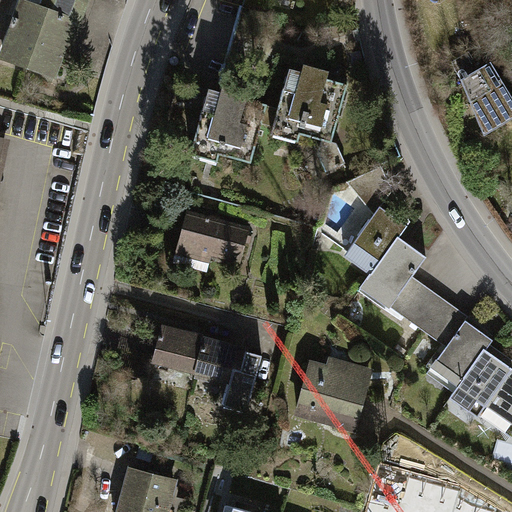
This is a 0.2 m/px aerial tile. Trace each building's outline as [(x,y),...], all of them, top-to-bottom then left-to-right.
[(15,28),(4,58),(52,75),(59,58),(63,59),(72,34),(76,32),(84,9),(60,0),(54,0),(51,11),(25,1),(19,18),(14,17),(11,26),(15,28)] [(17,0),(12,16),(14,17),(19,18),(25,1),(51,11),(54,0),(60,0),(84,9),(87,0),(17,0)] [(461,80),(480,69),(470,51),(452,62),(456,72),(461,80)] [(461,80),(484,135),(511,119),(511,96),(491,62),(480,69),(461,80)] [(279,108),(268,105),(263,123),(274,126),(272,134),(298,141),(300,134),(323,140),(319,153),(328,171),(346,163),(337,143),(332,142),(347,85),(327,79),(329,72),(303,65),(301,72),(290,69),(279,108)] [(252,163),(263,123),(268,105),(247,99),(249,92),(224,85),(222,92),(209,89),(191,155),(217,162),(219,154),(252,163)] [(345,256),(372,275),(397,239),(407,225),(381,207),(390,195),(377,169),(348,182),(374,215),(345,256)] [(241,261),(249,229),(187,212),(174,262),(196,268),(201,250),(212,253),(241,261)] [(389,306),(401,314),(420,288),(409,280),(425,258),(397,239),(372,275),(366,283),(392,301),(389,306)] [(201,250),(196,268),(208,271),(212,253),(201,250)] [(401,314),(424,331),(443,304),(420,288),(401,314)] [(424,331),(436,338),(454,312),(443,304),(424,331)] [(432,366),(460,385),(486,349),(493,339),(454,312),(436,338),(447,346),(438,359),(437,359),(432,366)] [(196,371),(205,338),(163,327),(154,360),(196,371)] [(248,349),(205,338),(196,371),(230,381),(224,406),(247,412),(262,355),(248,352),(248,349)] [(511,370),(511,368),(486,349),(460,385),(455,392),(451,397),(478,417),(489,403),(511,418),(511,389),(503,383),(511,370)] [(332,361),(330,370),(369,381),(371,372),(332,361)] [(298,411),(356,427),(369,381),(330,370),(311,365),(298,411)] [(428,373),(455,392),(460,385),(432,366),(428,373)] [(511,370),(503,383),(511,389),(511,370)] [(165,511),(174,480),(132,469),(120,511),(165,511)] [(472,488),(468,495),(494,511),(506,511),(507,510),(472,488)] [(398,511),(449,511),(453,502),(405,489),(398,511)] [(456,491),(453,502),(449,511),(494,511),(468,495),(456,491)]
